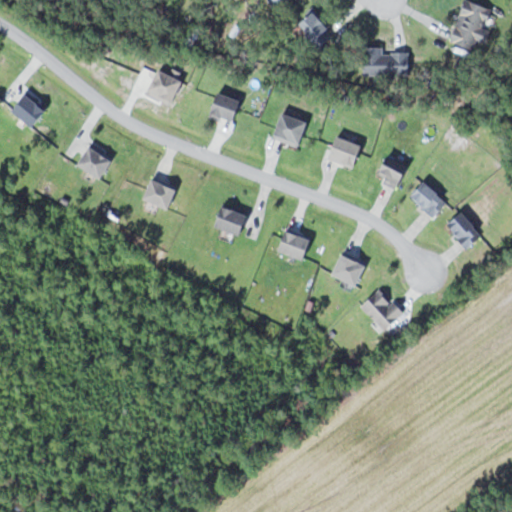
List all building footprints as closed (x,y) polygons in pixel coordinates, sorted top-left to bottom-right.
[(494,6),(469,0),(465,0),(455,42),(477,48),(479,40),(490,43),(494,28),(489,26),(494,6)] [(334,30),(317,8),(302,20),(319,41),(334,30)] [(386,46),(367,46),(367,75),(412,75),(412,52),(386,52),(386,46)] [(188,81),(164,68),(151,92),(173,105),(188,81)] [(246,99),(219,90),(212,112),(239,121),(246,99)] [(36,127),(52,111),(32,93),(16,110),(36,127)] [(276,135),(301,147),(313,122),(287,111),(276,135)] [(367,143),(337,135),(331,158),(360,166),(367,143)] [(82,164),(105,178),(116,159),(93,145),(82,164)] [(377,175),(401,189),(414,167),(390,153),(377,175)] [(181,189),(156,177),(147,197),(171,209),(181,189)] [(450,201),(428,180),(414,194),(436,216),(450,201)] [(253,218),(230,203),(219,221),(242,235),(253,218)] [(485,234),(466,210),(451,222),(469,246),(485,234)] [(317,240),(290,228),(281,248),(308,260),(317,240)] [(335,272),(359,285),(371,265),(347,251),(335,272)] [(365,305),(388,330),(408,311),(384,287),(365,305)]
